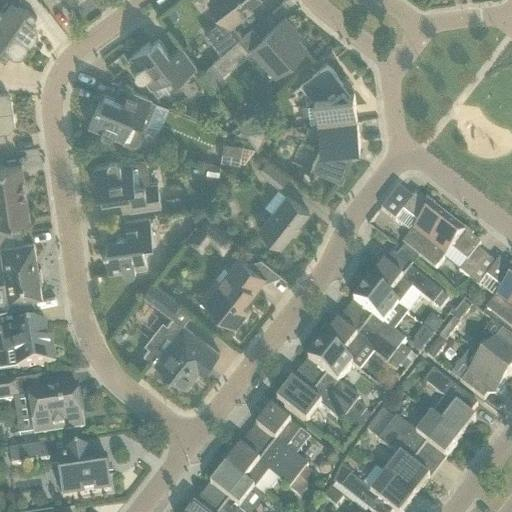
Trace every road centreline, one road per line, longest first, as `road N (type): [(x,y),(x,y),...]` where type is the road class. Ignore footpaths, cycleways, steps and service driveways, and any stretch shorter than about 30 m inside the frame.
road 1 (residential): [(192,444),(103,366),(86,337),(52,107),(68,59),(150,0)]
road 2 (residential): [(192,444),(325,273),(352,216),(400,153)]
road 3 (residential): [(511,239),(400,153)]
